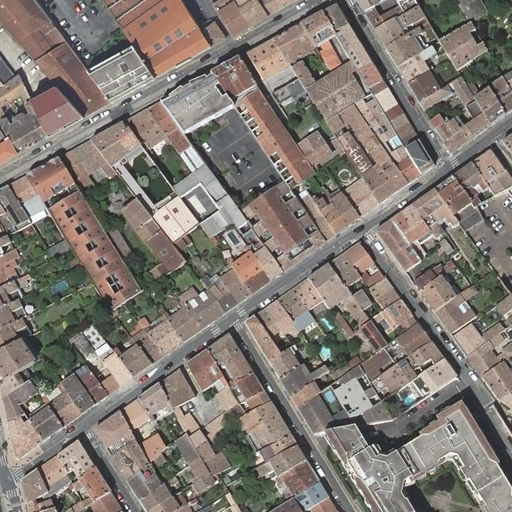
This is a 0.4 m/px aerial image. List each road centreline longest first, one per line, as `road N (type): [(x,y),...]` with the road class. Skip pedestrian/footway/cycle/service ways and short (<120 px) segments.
road 1 (residential): [(322,0),(0,179)]
road 2 (residential): [(351,511),(231,318)]
road 3 (residential): [(482,399),(360,230)]
road 4 (residential): [(447,171),(342,0)]
road 5 (residential): [(231,318),(81,426)]
road 6 (residential): [(360,230),(231,318)]
